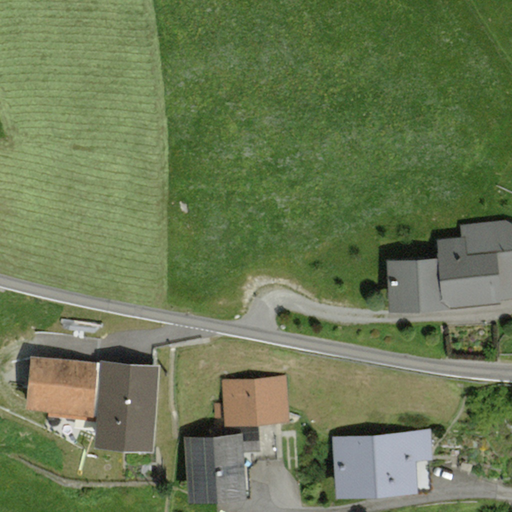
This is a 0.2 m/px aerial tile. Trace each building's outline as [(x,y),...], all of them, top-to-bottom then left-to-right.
[(425,254),(375,258),(377,303),(511,294),(511,243),(510,244),(508,218),(446,222),(447,236),(424,238),(425,254)] [(30,332),(24,408),(97,413),(100,429),(145,426),(144,352),(102,353),(103,338),(30,332)] [(222,417),(291,412),(288,369),(220,373),(222,417)] [(226,495),(230,436),(178,432),(174,491),(226,495)] [(329,433),(329,486),(431,486),(431,433),(329,433)]
